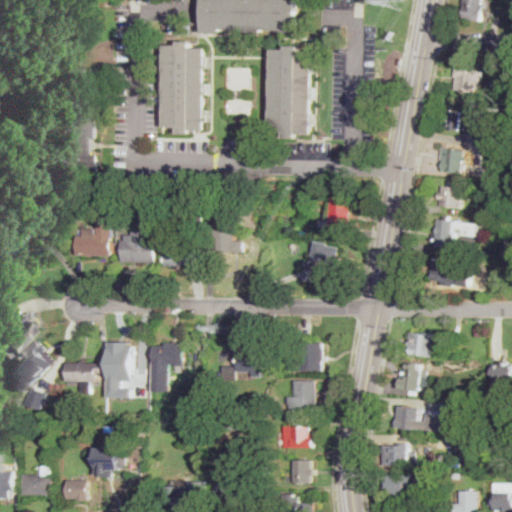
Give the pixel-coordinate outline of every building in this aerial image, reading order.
[(299,0),(299,33),(281,33),(281,29),(267,29),(266,33),(244,33),(244,29),(226,28),(226,32),(208,32),(208,0),(299,0)] [(485,0),(484,21),(465,19),(466,5),(463,5),(463,0),(485,0)] [(196,41),(196,47),(209,47),(208,129),(194,129),(194,134),(182,134),(182,127),(169,127),(170,44),(184,44),(184,41),(196,41)] [(237,54),(237,44),(247,43),(248,54),(237,54)] [(302,45),(302,51),(315,52),(314,134),(301,134),(301,138),(288,138),(288,131),(275,131),(277,49),(290,49),(290,45),(302,45)] [(69,46),(70,77),(57,77),(57,65),(40,65),(40,46),(69,46)] [(485,81),(480,80),(478,92),(457,89),(459,76),(458,76),(459,65),(487,69),(485,81)] [(102,80),(102,99),(98,99),(98,116),(101,116),(101,138),(97,138),(97,153),(101,154),(101,172),(58,171),(58,154),(62,154),(62,137),(59,137),(59,116),(63,116),(63,98),(59,98),(59,80),(102,80)] [(476,112),(474,126),(465,125),(465,130),(451,128),(454,109),(476,112)] [(469,150),(466,173),(445,170),(447,159),(444,159),(446,147),(469,150)] [(467,183),(465,208),(445,206),(446,199),(442,198),(443,192),(446,192),(447,185),(453,185),(454,181),(467,183)] [(354,197),(352,229),(323,226),(323,218),(333,219),(334,195),(354,197)] [(54,208),(51,224),(41,222),(44,207),(54,208)] [(483,223),(482,236),(460,233),(459,242),(456,241),(455,248),(434,245),(435,232),(440,233),(442,219),(483,223)] [(239,221),(239,240),(248,240),(248,253),(228,253),(228,250),(212,250),(212,236),(218,236),(218,221),(239,221)] [(11,266),(0,258),(0,247),(16,223),(31,233),(21,248),(22,249),(11,266)] [(114,256),(81,256),(82,236),(114,236),(114,256)] [(125,262),(125,240),(149,240),(149,237),(158,237),(159,261),(125,262)] [(342,248),(340,258),(338,257),(335,270),(330,269),(328,276),(322,275),(321,282),(307,279),(311,261),(315,261),(319,240),(332,243),(331,245),(342,248)] [(199,265),(168,265),(168,247),(199,247),(199,265)] [(455,281),(433,277),(437,258),(459,262),(455,281)] [(45,330),(27,311),(8,328),(13,333),(0,344),(0,349),(11,361),(45,330)] [(437,335),(434,355),(411,352),(413,332),(437,335)] [(21,387),(0,355),(0,351),(16,341),(30,362),(29,363),(37,376),(21,387)] [(10,370),(29,389),(60,360),(41,341),(10,370)] [(188,364),(157,364),(157,345),(168,345),(168,342),(188,342),(188,364)] [(326,370),(295,370),(295,354),(299,354),(299,342),(326,342),(326,370)] [(273,349),(273,371),(265,371),(265,376),(256,376),(256,371),(241,371),(241,379),(226,379),(226,364),(236,364),(236,355),(258,355),(258,349),(273,349)] [(148,350),(148,369),(139,369),(139,376),(129,376),(129,369),(113,369),(113,350),(148,350)] [(511,361),(511,364),(511,382),(496,382),(496,374),(492,373),(492,369),(497,369),(497,363),(504,363),(504,361),(511,361)] [(100,381),(95,381),(95,393),(86,394),(85,381),(72,381),(72,362),(104,362),(104,372),(100,372),(100,381)] [(431,370),(431,377),(427,377),(425,390),(403,388),(405,371),(409,371),(410,362),(425,364),(425,369),(431,370)] [(318,414),(294,413),(294,403),(299,403),(299,380),(319,380),(318,414)] [(50,392),(44,409),(29,403),(36,386),(50,392)] [(152,394),(151,403),(143,403),(143,394),(152,394)] [(422,420),(430,421),(431,414),(447,415),(446,432),(399,428),(400,406),(423,408),(422,420)] [(10,427),(0,427),(0,418),(10,418),(10,427)] [(313,424),(314,434),(316,434),(316,447),(288,447),(288,424),(313,424)] [(418,452),(418,463),(412,463),(412,465),(394,464),(395,444),(412,445),(411,451),(418,452)] [(124,469),(108,469),(108,448),(124,448),(124,469)] [(475,450),(475,466),(466,466),(466,450),(475,450)] [(317,481),(299,482),(298,460),(316,459),(317,481)] [(27,494),(27,474),(45,473),(45,465),(55,464),(55,494),(27,494)] [(264,465),(265,473),(269,473),(270,487),(254,487),(253,466),(264,465)] [(0,471),(16,472),(16,484),(23,484),(22,497),(16,497),(16,490),(12,490),(11,499),(0,498),(0,471)] [(423,484),(420,484),(420,495),(386,494),(386,474),(423,475),(423,484)] [(231,477),(231,482),(241,481),(242,502),(221,502),(221,477),(231,477)] [(92,498),(72,498),(72,479),(92,479),(92,498)] [(511,483),(511,511),(505,511),(505,510),(498,510),(498,506),(493,506),(493,497),(499,497),(499,483),(511,483)] [(181,486),(182,491),(203,491),(203,507),(181,508),(181,505),(170,505),(170,486),(181,486)] [(483,491),(482,511),(465,511),(465,491),(483,491)] [(317,502),(316,511),(294,511),(295,507),(287,507),(288,494),(304,494),(303,501),(317,502)] [(284,511),(274,511),(274,502),(285,502),(284,511)]
